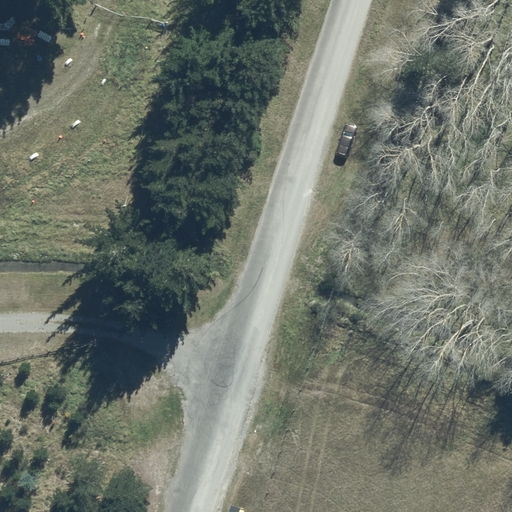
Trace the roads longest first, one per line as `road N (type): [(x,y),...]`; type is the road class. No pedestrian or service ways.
road 1 (unclassified): [(185,511),(348,0)]
road 2 (unknown): [(0,331),(73,337),(228,377)]
